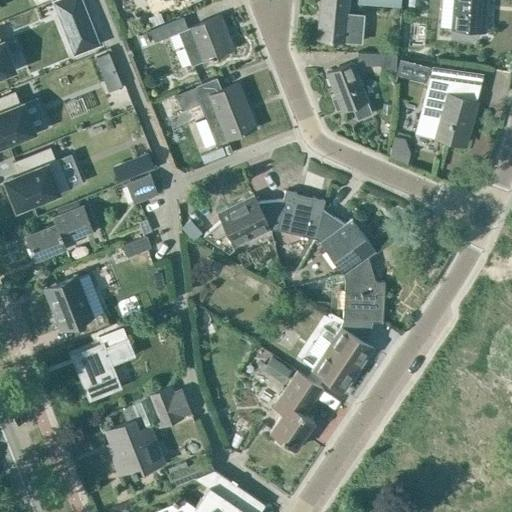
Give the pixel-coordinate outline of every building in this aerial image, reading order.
[(80,0),(55,0),(52,1),(73,54),(99,44),(80,0)] [(347,12),(347,0),(320,0),(317,39),(344,41),(361,43),(364,14),(347,12)] [(453,0),(450,38),(474,40),(481,35),(484,0),(453,0)] [(200,62),(229,50),(221,31),(226,30),(220,15),(188,28),(183,16),(148,30),(153,41),(177,32),(190,66),(200,62)] [(0,73),(12,69),(1,41),(0,41),(0,73)] [(108,52),(95,57),(101,70),(113,65),(108,52)] [(395,71),(395,53),(358,52),(357,65),(380,65),(380,70),(395,71)] [(371,112),(366,100),(367,99),(351,62),(326,73),(336,96),(333,98),(337,109),(341,108),(342,110),(352,106),(357,118),(371,112)] [(476,101),(456,95),(463,70),(437,66),(431,87),(429,86),(417,130),(434,135),(433,136),(460,144),(467,120),(471,121),(476,101)] [(220,89),(216,79),(176,95),(181,110),(199,103),(215,143),(255,127),(237,83),(220,89)] [(0,143),(33,131),(48,125),(37,97),(21,103),(19,104),(14,91),(0,96),(0,143)] [(195,114),(184,118),(192,145),(203,141),(195,114)] [(393,136),(388,155),(406,162),(409,151),(404,139),(393,136)] [(17,175),(5,180),(9,192),(8,192),(9,194),(10,193),(14,203),(13,203),(13,205),(14,204),(16,208),(57,191),(68,187),(81,182),(70,154),(57,159),(54,160),(49,147),(12,162),(17,175)] [(147,152),(131,158),(137,173),(153,167),(147,152)] [(126,183),(134,202),(157,193),(150,175),(126,183)] [(282,198),(257,201),(271,229),(276,227),(315,237),(322,208),(324,198),(284,190),(282,198)] [(271,229),(257,201),(253,193),(216,211),(220,219),(204,234),(229,252),(234,247),(271,229)] [(25,235),(34,259),(65,246),(63,241),(92,229),(82,205),(52,217),(54,223),(25,235)] [(345,222),(322,208),(315,237),(320,239),(343,272),(366,256),(374,250),(351,217),(345,222)] [(121,244),(126,257),(151,247),(146,235),(121,244)] [(109,240),(94,245),(98,257),(113,251),(109,240)] [(345,279),(344,320),(372,321),(381,321),(383,281),(374,280),(366,256),(343,272),(345,279)] [(282,257),(280,268),(292,271),(295,260),(282,257)] [(280,268),(272,271),(274,280),(283,277),(280,268)] [(60,291),(49,296),(62,327),(91,316),(103,311),(88,273),(75,278),(74,275),(57,282),(60,291)] [(271,289),(265,299),(272,304),(278,294),(271,289)] [(328,312),(329,303),(317,303),(316,307),(328,312)] [(311,370),(307,377),(319,385),(323,378),(343,392),(373,348),(365,342),(372,321),(344,320),(341,326),(311,370)] [(88,360),(77,365),(89,396),(117,385),(111,368),(109,364),(131,355),(120,329),(97,338),(100,344),(84,350),(88,360)] [(511,350),(498,350),(496,363),(505,364),(503,385),(511,386),(511,350)] [(270,357),(261,370),(270,375),(278,363),(270,357)] [(294,449),(314,420),(304,414),(322,387),(319,385),(307,377),(297,370),(279,398),(288,404),(269,432),(283,441),(281,444),(290,450),(292,447),(294,449)] [(431,381),(419,398),(458,425),(463,417),(456,412),(462,402),(431,381)] [(473,383),(472,393),(481,394),(482,384),(473,383)] [(147,394),(159,424),(191,412),(184,395),(175,399),(170,385),(147,394)] [(504,387),(502,407),(511,407),(511,386),(503,385),(503,387),(504,387)] [(419,398),(407,415),(438,436),(444,427),(452,433),(458,425),(419,398)] [(511,407),(502,407),(500,429),(511,429),(511,407)] [(407,415),(396,432),(435,459),(440,451),(432,445),(438,436),(407,415)] [(470,416),(469,426),(479,427),(480,417),(470,416)] [(150,462),(162,457),(149,425),(137,430),(133,419),(106,429),(111,442),(114,441),(117,450),(112,452),(120,473),(131,468),(133,475),(152,467),(150,462)] [(489,449),(488,463),(511,465),(511,429),(500,429),(498,450),(497,450),(489,449)] [(396,432),(383,450),(415,471),(422,462),(429,467),(435,459),(396,432)] [(185,461),(168,467),(171,473),(169,474),(173,485),(190,478),(214,469),(210,458),(187,467),(185,461)] [(259,511),(265,504),(214,470),(197,478),(208,486),(194,506),(183,499),(180,504),(174,500),(172,504),(151,511),(259,511)] [(511,477),(486,475),(485,488),(494,489),(493,511),(511,511),(511,489),(511,490),(511,478),(511,477)] [(413,477),(407,485),(416,490),(421,482),(413,477)] [(357,478),(335,509),(339,511),(362,511),(367,505),(375,511),(390,491),(378,483),(374,489),(357,478)] [(421,482),(416,490),(424,496),(429,488),(421,482)] [(375,511),(374,511),(400,511),(403,509),(387,498),(391,492),(390,491),(375,511)]
